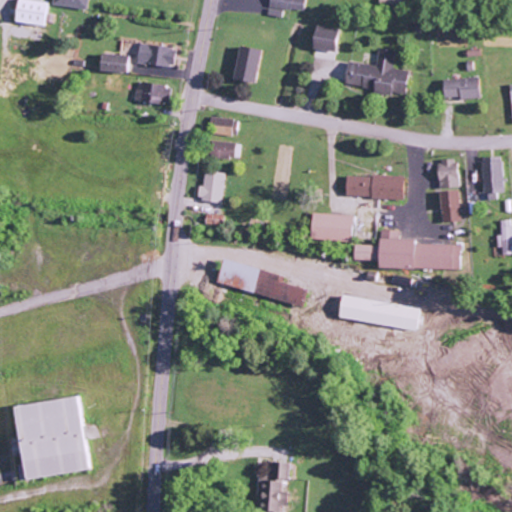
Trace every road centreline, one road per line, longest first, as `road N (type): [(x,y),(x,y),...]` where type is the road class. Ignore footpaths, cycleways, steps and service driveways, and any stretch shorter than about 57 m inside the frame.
road 1 (secondary): [(154,511),(180,182),(210,0)]
road 2 (residential): [(193,95),(404,135),(511,137)]
